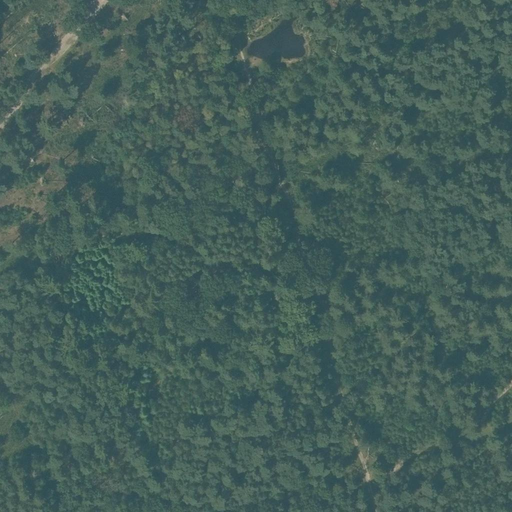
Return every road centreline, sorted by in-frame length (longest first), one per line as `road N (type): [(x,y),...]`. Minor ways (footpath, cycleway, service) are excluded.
road 1 (track): [(359,465),(223,0)]
road 2 (track): [(511,380),(469,434),(359,465)]
road 3 (track): [(101,0),(0,120)]
